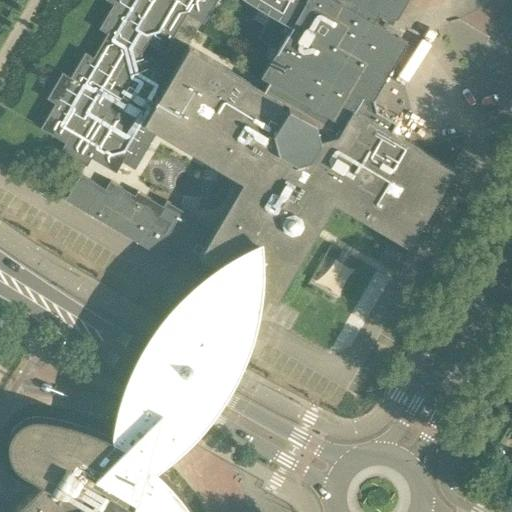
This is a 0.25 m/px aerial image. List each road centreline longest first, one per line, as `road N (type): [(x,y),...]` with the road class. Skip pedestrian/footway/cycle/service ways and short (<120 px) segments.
road 1 (secondary): [(349,463),(0,263)]
road 2 (secondary): [(0,290),(130,363),(331,497)]
road 3 (residential): [(398,459),(511,271)]
